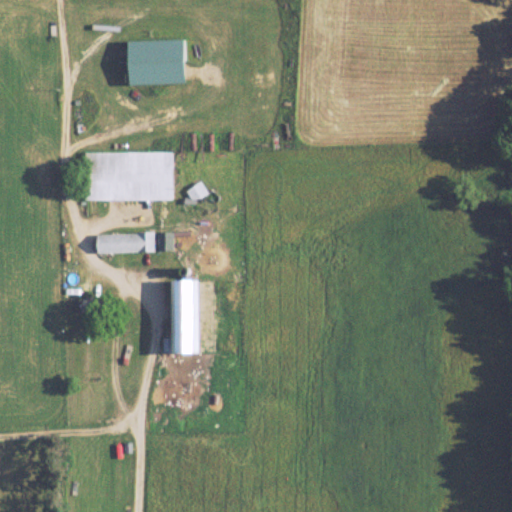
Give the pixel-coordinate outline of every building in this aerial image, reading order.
[(176,201),(176,152),(87,152),(87,201),(176,201)] [(161,251),(177,251),(177,232),(161,232),(161,251)] [(100,253),(159,253),(159,233),(100,233),(100,253)] [(205,281),(177,281),(177,354),(205,354),(205,281)] [(102,300),(86,300),(86,313),(102,313),(102,300)]
